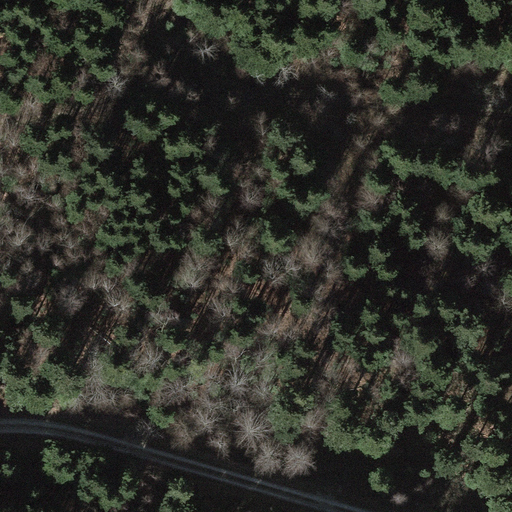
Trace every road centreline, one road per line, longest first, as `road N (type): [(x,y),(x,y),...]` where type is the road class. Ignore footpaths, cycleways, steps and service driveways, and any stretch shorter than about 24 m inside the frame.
road 1 (track): [(0,423),(64,423),(382,511)]
road 2 (track): [(0,122),(116,100),(361,103)]
road 3 (track): [(511,107),(361,103)]
